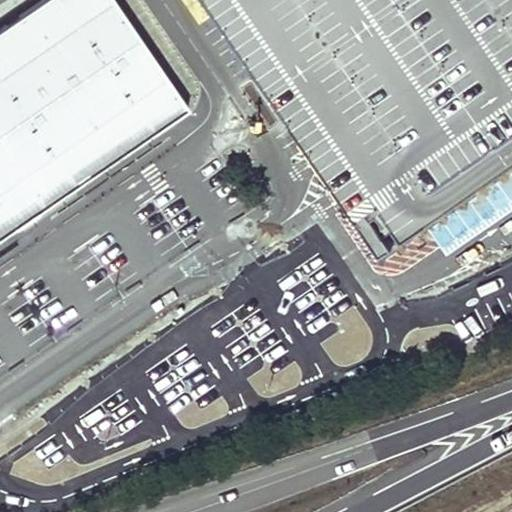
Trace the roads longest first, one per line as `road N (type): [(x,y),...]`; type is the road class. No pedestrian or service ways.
road 1 (motorway): [(511,427),(345,511)]
road 2 (motorway): [(511,397),(341,459)]
road 3 (motorway): [(341,459),(182,511)]
road 4 (motorway): [(341,459),(226,511)]
